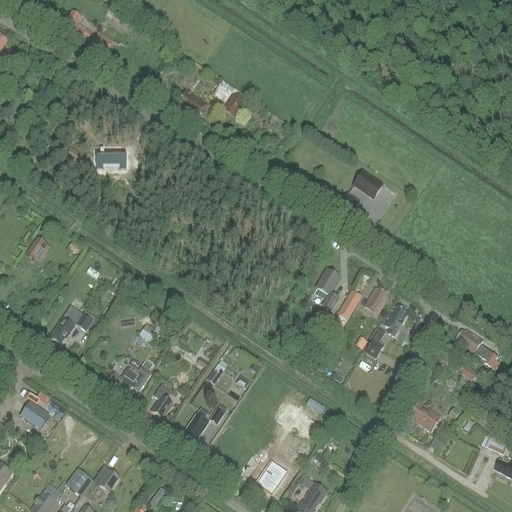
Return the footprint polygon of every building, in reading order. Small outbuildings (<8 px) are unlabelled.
[(72,13),(61,29),(80,42),(84,36),(88,39),(91,34),(77,26),(82,19),(72,13)] [(113,44),(98,34),(91,46),(99,51),(106,54),(113,44)] [(246,100),(220,83),(211,97),(223,105),(230,95),(232,96),(221,112),(233,120),(246,100)] [(186,91),(178,103),(187,109),(186,111),(197,119),(202,112),(205,114),(210,107),(186,91)] [(122,149),(95,148),(95,164),(121,164),(122,149)] [(81,162),(68,154),(63,162),(76,170),(81,162)] [(373,203),(383,187),(363,173),(352,189),(373,203)] [(358,233),(368,217),(356,209),(358,206),(347,198),(337,212),(339,214),(336,218),(358,233)] [(36,239),(25,256),(35,262),(37,259),(42,262),(51,248),(36,239)] [(323,307),(335,315),(342,302),(331,295),(340,280),(326,272),(315,290),(328,298),(323,307)] [(118,295),(123,284),(115,280),(110,292),(118,295)] [(376,317),(386,300),(383,299),(385,295),(378,291),(377,293),(374,292),(364,309),(376,317)] [(347,322),(357,305),(348,299),(338,317),(347,322)] [(66,342),(82,316),(71,308),(50,340),(60,347),(64,341),(66,342)] [(394,339),(396,335),(406,318),(402,316),(404,313),(394,308),(383,327),(389,330),(387,334),(394,339)] [(89,336),(96,324),(83,316),(76,327),(89,336)] [(330,334),(335,337),(341,327),(336,324),(330,334)] [(143,332),(153,338),(157,332),(146,326),(143,332)] [(373,340),(380,344),(385,334),(379,330),(373,340)] [(483,343),(466,332),(464,334),(462,332),(455,342),(477,356),(475,360),(484,366),(485,365),(496,372),(501,365),(496,361),(498,359),(480,347),(483,343)] [(301,351),(309,356),(320,338),(312,333),(301,351)] [(384,347),(380,344),(373,340),(365,355),(376,361),(384,347)] [(206,368),(210,362),(202,358),(198,364),(206,368)] [(114,373),(103,388),(122,401),(132,387),(140,392),(152,375),(149,373),(153,367),(145,362),(136,375),(127,369),(120,379),(116,377),(117,375),(114,373)] [(135,373),(140,366),(133,362),(129,368),(135,373)] [(473,382),(479,375),(467,367),(462,374),(473,382)] [(214,387),(221,377),(214,372),(207,382),(214,387)] [(238,384),(245,389),(250,382),(242,377),(238,384)] [(159,402),(151,415),(162,421),(172,406),(166,402),(171,394),(170,393),(174,388),(165,382),(161,388),(160,387),(153,398),(159,402)] [(325,410),(310,400),(306,406),(321,415),(325,410)] [(430,434),(440,419),(416,404),(409,415),(412,417),(410,421),(430,434)] [(50,418),(32,405),(23,417),(42,430),(50,418)] [(221,407),(210,422),(217,427),(225,417),(224,416),(227,412),(221,407)] [(201,411),(196,417),(183,436),(195,444),(208,426),(202,421),(207,415),(201,411)] [(444,428),(438,438),(443,442),(450,431),(444,428)] [(3,439),(12,445),(17,437),(8,431),(3,439)] [(250,444),(238,435),(223,452),(224,453),(218,460),(227,467),(234,460),(235,461),(250,444)] [(500,441),(489,436),(488,439),(487,439),(483,448),(505,458),(509,450),(498,445),(500,441)] [(314,460),(320,464),(323,466),(327,461),(318,455),(314,460)] [(499,461),(494,472),(505,477),(505,479),(511,481),(511,462),(505,459),(503,463),(499,461)] [(274,460),(256,485),(273,496),(290,471),(274,460)] [(0,492),(13,475),(0,466),(0,492)] [(83,499),(95,482),(78,470),(66,487),(83,499)] [(111,495),(121,479),(110,472),(100,487),(111,495)] [(293,484),(287,492),(292,495),(299,486),(303,489),(304,488),(309,491),(305,497),(307,497),(302,505),(301,504),(297,509),(301,511),(314,511),(319,505),(320,506),(328,494),(313,485),(308,481),(309,481),(303,477),(297,487),(293,484)] [(160,488),(149,504),(154,508),(166,492),(160,488)] [(51,511),(57,504),(44,495),(41,500),(40,499),(39,500),(38,501),(36,502),(37,503),(36,504),(37,505),(32,511),(51,511)]
